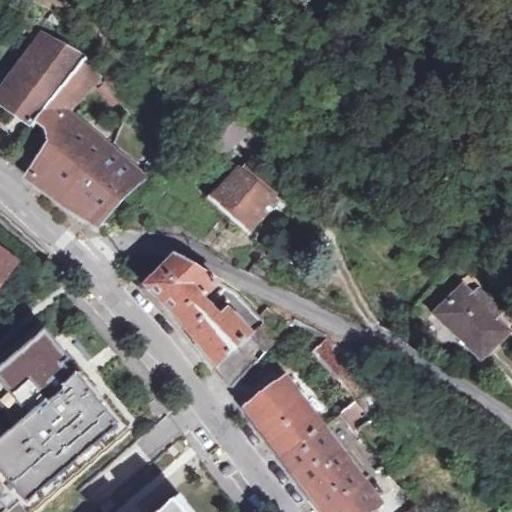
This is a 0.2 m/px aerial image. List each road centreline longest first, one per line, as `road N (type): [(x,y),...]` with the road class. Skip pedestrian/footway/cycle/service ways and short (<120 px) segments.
road 1 (residential): [(75,257),(162,245),(411,337),(511,408)]
road 2 (unclassified): [(281,511),(75,257)]
